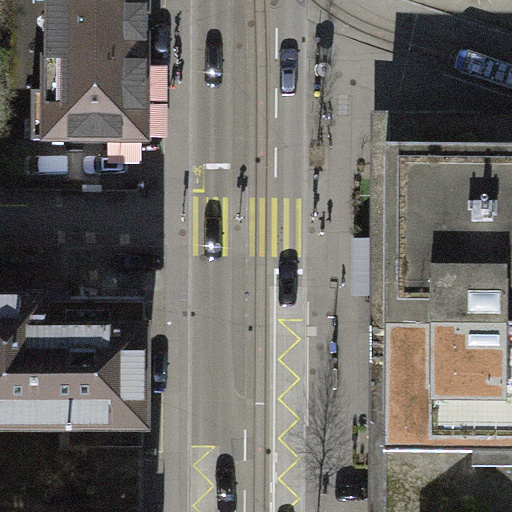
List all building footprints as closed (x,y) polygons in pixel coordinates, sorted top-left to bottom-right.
[(140,0),(46,0),(44,97),(34,97),(33,137),(138,139),(140,0)] [(359,511),(374,511),(375,326),(377,146),(511,146),(511,116),(362,112),(359,511)] [(375,326),(511,326),(511,146),(377,146),(375,326)] [(143,301),(0,300),(0,425),(62,426),(62,451),(91,451),(91,504),(142,505),(143,301)] [(511,511),(511,326),(375,326),(374,511),(511,511)]
